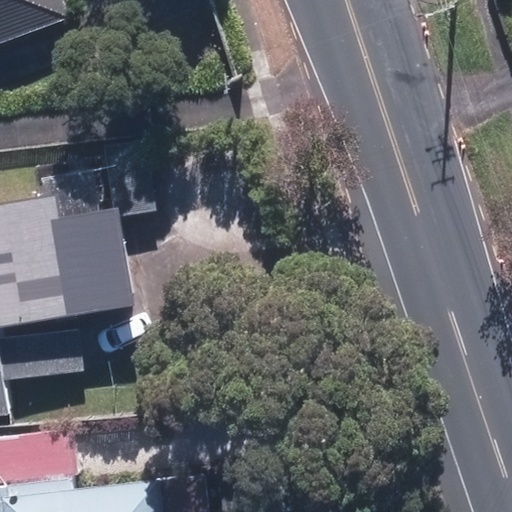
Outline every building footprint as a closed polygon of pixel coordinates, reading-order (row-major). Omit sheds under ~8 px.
[(0,0),(0,43),(84,15),(79,0),(0,0)] [(0,190),(0,314),(156,288),(140,193),(80,203),(75,178),(0,190)] [(0,409),(17,407),(13,372),(92,364),(87,320),(9,328),(8,321),(0,321),(0,409)] [(78,415),(0,423),(0,475),(84,467),(78,415)] [(0,511),(212,511),(211,493),(178,497),(175,468),(84,477),(84,467),(0,475),(0,511)]
